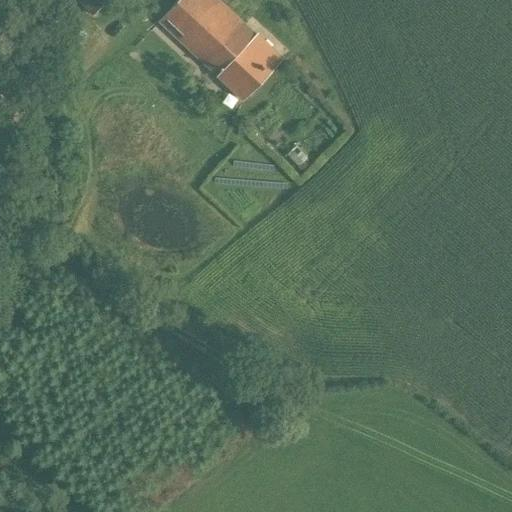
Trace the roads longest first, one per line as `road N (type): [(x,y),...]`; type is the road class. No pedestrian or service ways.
road 1 (track): [(293,400),(34,238),(0,198)]
road 2 (track): [(0,198),(3,123),(95,55)]
